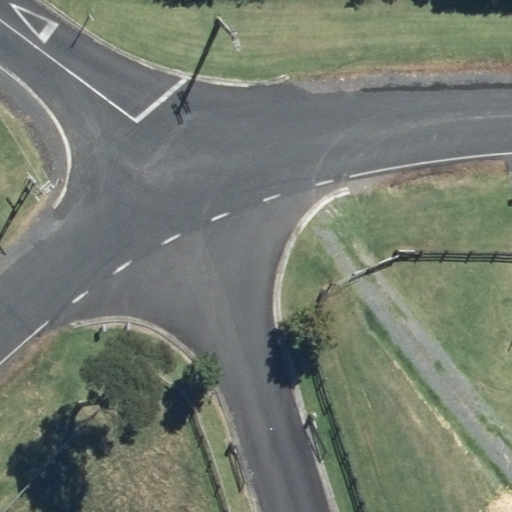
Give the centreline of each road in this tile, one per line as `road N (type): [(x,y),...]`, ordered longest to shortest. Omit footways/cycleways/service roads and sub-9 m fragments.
road 1 (residential): [(300,511),(276,430),(172,174)]
road 2 (residential): [(172,174),(394,123),(511,117)]
road 3 (residential): [(0,25),(136,124),(172,174)]
road 4 (residential): [(0,312),(72,242),(172,174)]
